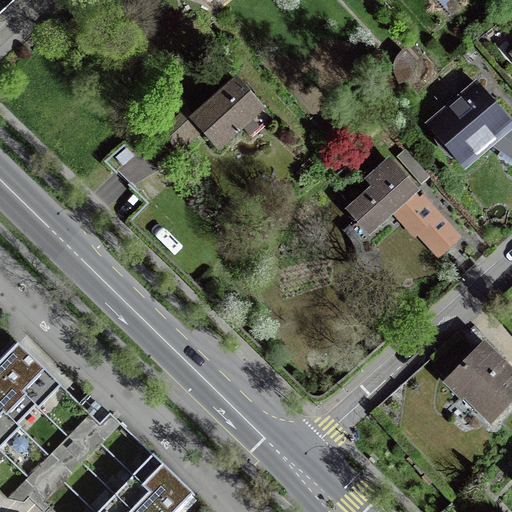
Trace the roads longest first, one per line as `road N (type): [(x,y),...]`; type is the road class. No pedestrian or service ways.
road 1 (secondary): [(0,176),(293,465)]
road 2 (residential): [(0,271),(243,511)]
road 3 (residential): [(511,266),(293,465)]
